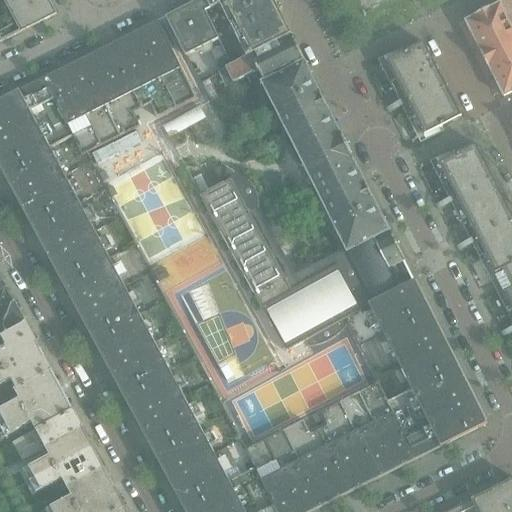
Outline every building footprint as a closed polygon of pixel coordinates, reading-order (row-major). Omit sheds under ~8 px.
[(11,15),(38,0),(0,0),(0,2),(3,1),(11,15)] [(0,39),(1,43),(57,15),(48,0),(38,0),(11,15),(15,24),(0,31),(0,39)] [(292,37),(275,3),(273,0),(202,0),(166,18),(186,58),(220,41),(204,9),(221,0),(223,0),(252,56),(292,37)] [(511,24),(501,3),(490,8),(482,12),(476,16),(465,22),(471,33),(476,42),(511,24)] [(181,70),(167,42),(158,22),(20,92),(0,102),(0,165),(4,173),(51,150),(72,139),(82,157),(140,128),(133,114),(150,106),(157,120),(196,99),(181,70)] [(484,60),(511,45),(511,25),(511,24),(476,42),(480,51),(484,60)] [(295,276),(259,210),(258,201),(256,193),(252,187),(248,183),(242,178),(232,175),(231,182),(221,187),(209,193),(201,198),(286,353),(363,311),(361,309),(369,306),(398,290),(388,270),(405,261),(390,230),(384,222),(354,162),(351,153),(344,140),(339,132),(320,95),(309,73),(306,63),(292,37),(252,56),(231,67),(226,70),(219,73),(227,87),(234,85),(258,72),(264,82),(261,84),(345,251),(295,276)] [(390,85),(433,63),(428,52),(429,51),(424,44),(423,43),(401,55),(398,50),(378,61),(390,85)] [(493,76),(511,66),(511,45),(484,60),(489,67),(493,76)] [(457,109),(448,91),(437,70),(438,69),(433,63),(390,85),(399,102),(401,108),(404,114),(420,144),(441,133),(439,129),(461,117),(461,116),(458,108),(457,109)] [(511,66),(493,76),(497,85),(503,97),(511,92),(511,66)] [(219,99),(210,81),(202,85),(211,103),(219,99)] [(171,139),(207,119),(201,108),(165,128),(171,139)] [(97,166),(146,142),(141,132),(92,156),(97,166)] [(500,192),(488,170),(480,153),(481,153),(476,146),(475,145),(453,156),(450,152),(430,162),(445,193),(451,204),(460,223),(504,201),(503,199),(501,192),(500,192)] [(80,205),(65,177),(51,150),(4,173),(34,229),(80,205)] [(209,190),(201,175),(193,180),(201,195),(209,190)] [(511,216),(508,208),(509,207),(504,201),(460,223),(488,277),(511,263),(511,216)] [(111,262),(80,205),(34,229),(64,285),(111,262)] [(141,318),(111,262),(64,285),(95,341),(141,318)] [(498,296),(511,288),(511,263),(488,277),(498,296)] [(431,312),(418,287),(417,288),(414,282),(398,290),(369,306),(384,335),(431,312)] [(511,288),(498,296),(511,323),(511,288)] [(26,324),(15,303),(12,304),(2,301),(0,306),(0,335),(4,336),(26,324)] [(459,368),(442,335),(431,312),(384,335),(412,391),(459,368)] [(170,373),(161,355),(141,318),(95,341),(124,396),(170,373)] [(51,371),(41,351),(26,324),(4,336),(1,338),(6,347),(0,350),(0,360),(0,361),(0,387),(11,381),(16,390),(51,371)] [(313,511),(349,494),(430,453),(487,424),(459,368),(412,391),(388,402),(379,384),(320,413),(327,427),(320,430),(310,435),(304,421),(245,451),(254,470),(229,482),(183,505),(186,511),(313,511)] [(73,411),(63,392),(51,371),(16,390),(14,391),(20,400),(0,410),(0,436),(2,440),(32,423),(36,431),(73,411)] [(200,428),(170,373),(124,396),(154,451),(200,428)] [(46,449),(83,429),(73,411),(36,431),(12,444),(22,462),(46,449)] [(229,482),(200,428),(154,451),(183,505),(229,482)] [(67,488),(104,468),(83,429),(46,449),(50,457),(19,473),(32,496),(62,480),(65,485),(56,490),(58,493),(67,488)] [(119,511),(126,509),(104,468),(67,488),(72,497),(43,511),(119,511)] [(511,511),(511,480),(471,501),(476,511),(511,511)] [(476,511),(471,501),(448,511),(476,511)]
